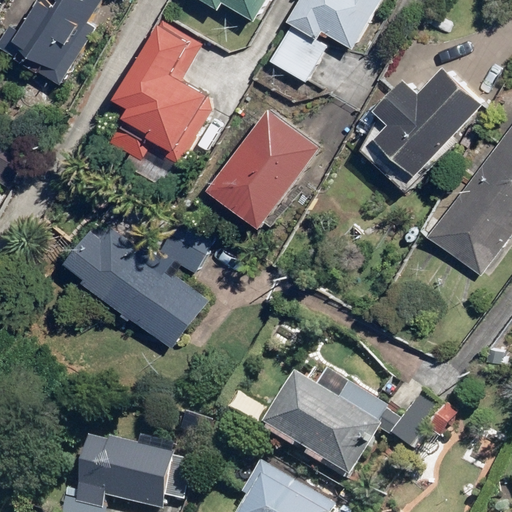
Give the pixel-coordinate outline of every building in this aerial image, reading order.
[(110,0),(44,0),(27,28),(20,23),(7,44),(73,85),(109,27),(98,20),(110,0)] [(221,0),(234,7),(236,3),(270,21),(281,0),(221,0)] [(309,0),(299,19),(332,38),(337,30),(367,47),(393,0),(309,0)] [(213,44),(169,20),(126,97),(141,105),(120,143),(155,163),(169,138),(192,151),(226,91),(196,74),(213,44)] [(337,46),(298,22),(277,55),(315,80),(337,46)] [(420,189),(500,100),(458,62),(435,87),(421,74),(391,107),(384,100),(370,116),(383,128),(370,143),(420,189)] [(280,226),(321,169),(327,174),(344,150),(338,145),(339,144),(284,104),(225,186),(280,226)] [(236,121),(220,112),(201,147),(217,156),(236,121)] [(425,226),(439,235),(492,275),(511,248),(511,136),(474,188),(460,178),(425,226)] [(0,142),(0,223),(35,162),(0,142)] [(95,280),(181,345),(217,298),(119,224),(110,237),(99,228),(75,259),(97,276),(95,280)] [(182,227),(167,250),(203,274),(218,252),(182,227)] [(274,424),(356,478),(391,426),(309,371),(274,424)] [(104,434),(90,491),(171,511),(174,500),(193,504),(203,463),(185,459),(187,454),(104,434)] [(345,511),(348,508),(272,461),(253,492),(257,494),(246,511),(345,511)] [(115,511),(118,502),(77,492),(71,511),(115,511)]
